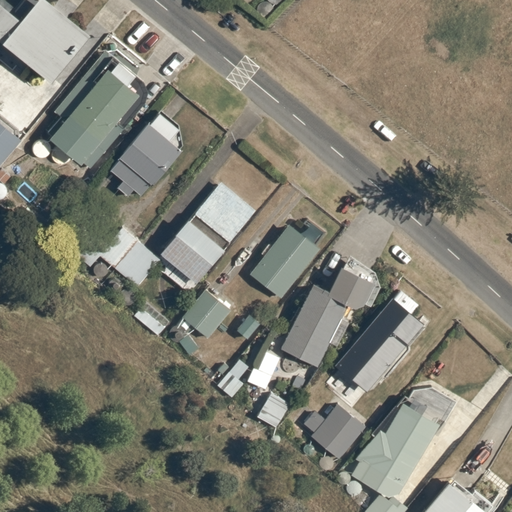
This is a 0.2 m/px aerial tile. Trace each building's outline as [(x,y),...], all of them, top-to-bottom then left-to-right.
[(47,0),(27,0),(16,14),(0,1),(0,40),(47,78),(85,30),(47,0)] [(152,84),(106,46),(83,73),(54,109),(60,115),(44,134),(84,167),(152,84)] [(0,156),(21,132),(0,114),(0,156)] [(176,147),(143,120),(104,167),(120,180),(115,187),(123,193),(129,186),(138,194),(176,147)] [(184,290),(252,208),(218,180),(187,217),(185,215),(155,250),(166,259),(169,262),(161,271),(184,290)] [(316,245),(285,222),(248,273),(279,296),(316,245)] [(113,268),(136,239),(121,227),(106,245),(89,232),(74,250),(94,266),(100,258),(113,268)] [(159,258),(136,239),(127,251),(113,268),(136,287),(159,258)] [(370,277),(337,261),(324,289),(309,282),(278,346),(314,363),(326,338),(334,342),(345,319),(349,320),(370,277)] [(363,390),(420,320),(408,311),(416,301),(397,286),(332,365),(363,390)] [(228,310),(202,288),(180,316),(206,338),(228,310)] [(258,323),(248,313),(234,328),(244,338),(258,323)] [(197,347),(177,323),(167,332),(187,356),(197,347)] [(243,386),(229,370),(212,384),(226,400),(243,386)] [(309,429),(306,433),(337,457),(363,424),(332,399),(318,416),(313,412),(303,424),(309,429)] [(393,494),(434,421),(398,400),(394,407),(388,403),(376,425),(380,428),(377,432),(370,428),(353,459),(358,462),(349,478),(374,492),(363,511),(397,511),(404,500),(393,494)] [(454,511),(470,492),(446,473),(417,510),(419,511),(454,511)]
